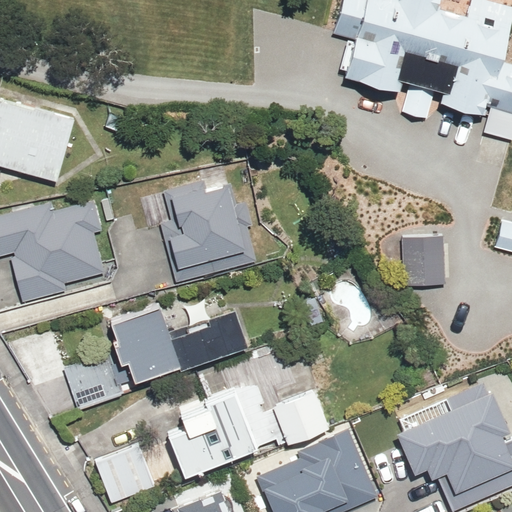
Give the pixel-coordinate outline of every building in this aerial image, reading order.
[(341,0),(332,32),(347,36),(340,65),(345,67),(344,71),(399,87),(402,75),(411,78),(402,109),(426,116),(435,84),(443,86),(440,98),(483,109),(488,89),(511,95),(511,61),(500,58),(511,15),(511,3),(499,0),(469,0),(467,11),(439,3),(439,0),(341,0)] [(0,169),(61,184),(77,115),(0,96),(0,169)] [(235,164),(190,172),(201,233),(247,225),(235,164)] [(186,201),(0,255),(0,260),(9,290),(33,283),(39,305),(48,302),(52,314),(206,269),(186,201)] [(167,302),(108,318),(122,366),(130,364),(135,382),(257,347),(246,308),(175,328),(167,302)] [(452,509),(511,482),(511,436),(506,439),(501,430),(510,427),(492,386),(486,389),(482,379),(399,416),(403,424),(396,427),(414,469),(426,463),(431,474),(436,472),(452,509)] [(236,386),(180,409),(188,429),(170,436),(187,476),(260,446),(236,386)] [(287,440),(329,424),(313,386),(272,401),(287,440)] [(334,511),(378,494),(349,426),(297,447),(300,454),(256,473),(263,490),(265,489),(275,511),(334,511)] [(231,511),(221,486),(177,502),(180,511),(231,511)]
